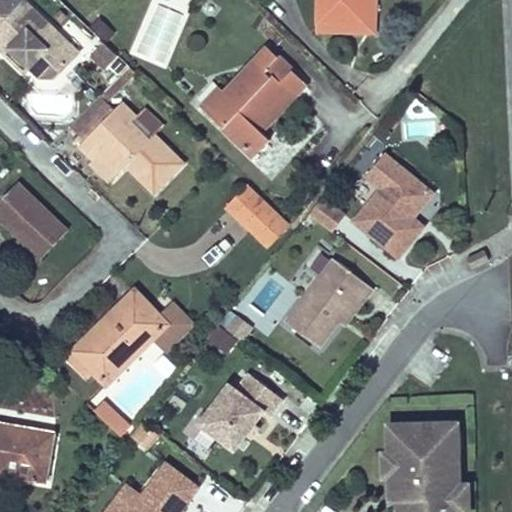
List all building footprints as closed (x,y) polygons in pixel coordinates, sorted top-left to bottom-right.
[(358,0),(357,24),(319,22),(318,31),(373,32),(374,0),(358,0)] [(319,0),(319,22),(357,24),(358,0),(319,0)] [(80,56),(26,2),(0,2),(0,36),(33,68),(43,77),(59,78),(80,56)] [(33,68),(0,36),(0,45),(29,73),(33,68)] [(103,68),(117,51),(102,38),(88,56),(103,68)] [(220,98),(215,94),(203,107),(254,157),(269,141),(261,133),(254,125),(287,89),(295,97),(307,84),(268,46),(225,92),(220,98)] [(221,87),(215,94),(220,98),(225,92),(221,87)] [(254,125),(261,133),(295,97),(287,89),(254,125)] [(102,94),(71,126),(86,140),(117,109),(102,94)] [(117,109),(86,140),(80,146),(93,159),(89,163),(109,183),(127,166),(155,193),(183,165),(155,136),(150,142),(130,122),(135,117),(122,103),(117,109)] [(383,189),(355,222),(400,258),(425,227),(414,218),(434,193),(386,154),(367,176),(383,189)] [(70,230),(20,182),(0,203),(0,222),(3,225),(6,222),(22,237),(44,258),(70,230)] [(248,187),(227,209),(266,246),(287,225),(248,187)] [(323,192),(308,211),(333,231),(348,212),(323,192)] [(44,258),(22,237),(18,242),(40,262),(44,258)] [(472,268),(490,260),(485,250),(468,258),(472,268)] [(374,289),(335,259),(306,297),(287,323),(320,348),(340,322),(336,319),(341,313),(345,316),(356,301),(362,305),(374,289)] [(105,386),(139,353),(168,325),(159,316),(135,290),(72,350),(105,386)] [(346,326),(362,305),(356,301),(345,316),(341,313),(336,319),(340,322),(346,326)] [(168,325),(139,353),(151,365),(192,325),(172,304),(159,316),(168,325)] [(234,312),(225,324),(248,342),(257,330),(234,312)] [(235,340),(217,326),(209,337),(227,350),(235,340)] [(200,424),(235,451),(248,435),(255,425),(265,412),(271,417),(284,399),(251,374),(238,391),(230,385),(200,424)] [(105,397),(94,409),(120,433),(131,421),(105,397)] [(147,448),(160,434),(145,420),(132,434),(147,448)] [(18,428),(0,424),(0,429),(17,433),(18,428)] [(451,424),(389,426),(390,454),(390,457),(396,457),(397,474),(391,474),(391,478),(392,502),(422,501),(421,511),(460,511),(460,486),(459,455),(452,455),(451,427),(451,424)] [(255,425),(248,435),(251,438),(259,428),(255,425)] [(452,455),(459,455),(458,427),(451,427),(452,455)] [(0,475),(46,484),(54,434),(18,428),(17,433),(0,429),(0,475)] [(390,454),(384,454),(385,478),(391,478),(391,474),(397,474),(396,457),(390,457),(390,454)] [(180,511),(199,488),(169,465),(144,498),(140,495),(127,511),(180,511)] [(127,511),(140,495),(128,486),(109,511),(127,511)] [(469,511),(468,486),(460,486),(460,511),(469,511)]
